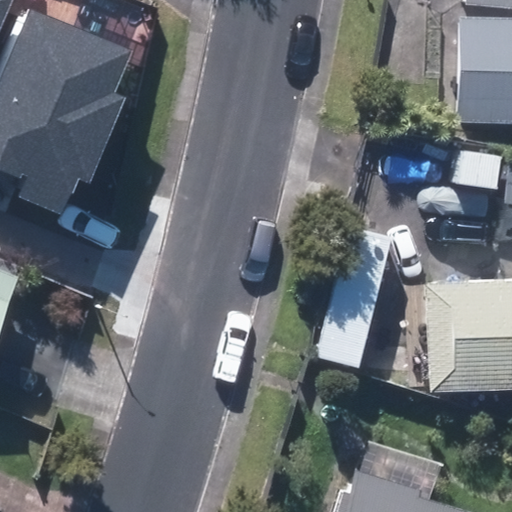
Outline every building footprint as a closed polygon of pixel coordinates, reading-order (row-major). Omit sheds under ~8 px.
[(0,0),(0,29),(12,0),(0,0)] [(511,0),(464,0),(464,4),(511,8),(511,0)] [(132,52),(30,9),(0,81),(0,170),(21,179),(23,175),(27,176),(18,197),(61,215),(77,178),(90,183),(125,98),(114,93),(132,52)] [(511,20),(451,19),(450,121),(511,121),(511,20)] [(0,270),(0,298),(10,276),(0,270)] [(511,279),(416,284),(421,390),(511,386),(511,279)] [(462,511),(347,477),(335,511),(462,511)]
